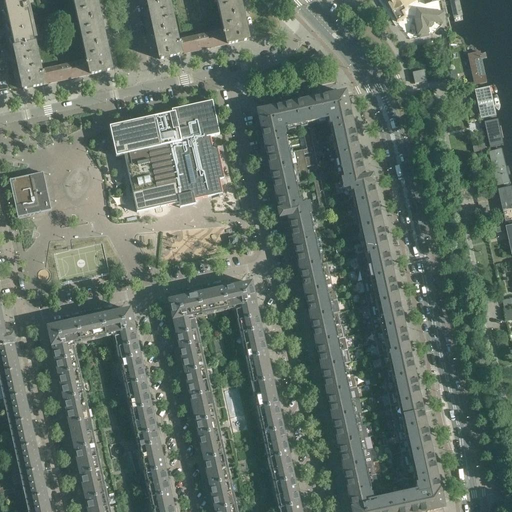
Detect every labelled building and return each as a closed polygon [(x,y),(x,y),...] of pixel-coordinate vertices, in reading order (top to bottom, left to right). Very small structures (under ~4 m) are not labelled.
[(33,23),(27,0),(3,0),(14,49),(34,45),(35,45),(30,23),(33,23)] [(99,18),(95,0),(74,0),(80,22),(99,18)] [(242,14),(238,0),(218,0),(222,18),(242,14)] [(403,9),(404,3),(409,0),(386,0),(396,17),(403,9)] [(463,19),(459,0),(449,0),(453,21),(463,19)] [(174,29),(168,2),(148,7),(154,33),(174,29)] [(443,22),(444,11),(413,8),(412,12),(415,12),(414,18),(419,33),(420,36),(429,33),(428,30),(429,30),(427,23),(431,20),(443,22)] [(248,40),(242,14),(222,18),(225,31),(220,32),(223,46),(248,40)] [(105,44),(99,18),(80,22),(85,48),(105,44)] [(184,54),(181,41),(177,42),(174,29),(154,33),(160,60),(184,54)] [(223,46),(220,32),(181,41),(184,54),(223,46)] [(111,71),(105,44),(85,48),(88,61),(83,62),(86,76),(111,71)] [(34,45),(14,49),(17,63),(37,59),(34,45)] [(467,55),(474,86),(488,83),(481,52),(467,55)] [(314,56),(310,60),(316,67),(320,64),(314,56)] [(48,84),(45,71),(40,72),(37,59),(17,63),(23,90),(48,84)] [(86,76),(83,62),(65,66),(62,67),(45,71),(48,84),(86,76)] [(426,82),(424,71),(412,73),(415,84),(426,82)] [(475,90),(482,120),(497,117),(490,86),(475,90)] [(351,122),(345,93),(337,95),(332,96),(335,110),(332,110),(333,115),(330,116),(333,130),(333,131),(352,127),(351,122)] [(333,115),(332,110),(335,110),(332,96),(328,97),(289,106),(274,109),(274,108),(270,109),(273,123),(276,123),(278,127),(280,127),(330,116),(333,115)] [(225,134),(218,102),(181,110),(185,130),(192,128),(194,133),(208,130),(210,137),(224,134),(225,134)] [(283,141),(280,127),(278,127),(276,123),(273,123),(270,109),(265,110),(265,111),(258,112),(264,141),(264,146),(283,142),(283,141)] [(224,179),(217,150),(213,151),(210,137),(181,143),(175,115),(132,124),(133,129),(110,134),(109,134),(114,158),(124,156),(137,213),(139,212),(155,209),(163,207),(179,204),(180,208),(195,205),(194,200),(211,197),(222,194),(219,180),(224,179)] [(355,139),(353,131),(352,127),(333,131),(333,130),(331,131),(334,144),(355,139)] [(500,145),(495,128),(486,130),(491,147),(500,145)] [(359,156),(358,152),(357,147),(355,139),(334,144),(340,169),(360,164),(358,156),(359,156)] [(288,154),(286,141),(283,141),(283,142),(264,146),(265,150),(266,150),(268,158),(288,154)] [(488,151),(497,189),(511,185),(502,148),(488,151)] [(294,179),(288,154),(268,158),(269,166),(271,175),(273,183),(294,179)] [(363,176),(362,172),(360,164),(340,169),(342,181),(363,176)] [(51,211),(46,188),(45,177),(45,176),(44,175),(43,174),(42,173),(41,172),(40,172),(39,172),(38,173),(37,173),(34,175),(33,176),(10,181),(18,218),(51,211)] [(373,188),(372,184),(373,184),(372,177),(364,179),(363,176),(342,181),(344,191),(351,189),(352,192),(373,188)] [(299,204),(294,179),(273,183),(275,191),(274,192),(276,200),(277,200),(279,208),(299,204)] [(377,204),(375,196),(374,196),(373,188),(352,192),(357,217),(378,213),(376,205),(377,204)] [(511,209),(508,190),(498,192),(504,222),(511,220),(511,209)] [(309,215),(307,206),(300,207),(299,204),(279,208),(279,212),(278,212),(280,219),(287,217),(288,219),(309,215)] [(382,229),(380,221),(378,213),(357,217),(363,242),(384,238),(382,230),(382,229)] [(312,227),(310,219),(309,215),(288,219),(289,224),(290,224),(291,232),(312,227)] [(315,244),(312,227),(291,232),(293,240),(295,249),(297,257),(317,252),(315,244)] [(238,244),(237,237),(229,238),(231,246),(238,244)] [(388,254),(386,246),(385,246),(384,238),(363,242),(368,267),(389,263),(387,255),(388,254)] [(321,269),(317,252),(297,257),(299,265),(298,265),(300,274),(302,282),(323,277),(321,269)] [(393,279),(391,271),(389,263),(368,267),(374,292),(395,288),(393,280),(393,279)] [(326,294),(323,277),(302,282),(304,290),(305,299),(306,299),(308,307),(328,302),(326,294)] [(257,313),(255,303),(255,302),(251,284),(242,286),(242,285),(238,286),(241,299),(231,302),(232,307),(236,307),(239,322),(258,317),(257,313)] [(241,299),(238,286),(234,287),(234,288),(222,290),(226,309),(232,307),(231,302),(241,299)] [(399,304),(397,296),(396,296),(395,288),(374,292),(379,317),(400,313),(398,305),(399,304)] [(226,309),(222,290),(214,292),(205,293),(205,294),(197,296),(201,314),(226,309)] [(201,314),(197,296),(186,298),(182,299),(184,312),(194,310),(196,316),(201,314)] [(195,331),(192,316),(196,316),(194,310),(184,312),(182,299),(177,300),(169,302),(173,321),(173,320),(176,331),(175,331),(176,336),(195,331)] [(334,327),(328,302),(308,307),(309,315),(311,324),(313,332),(334,327)] [(136,340),(133,329),(134,329),(130,311),(121,312),(117,313),(120,326),(110,328),(111,334),(115,333),(118,348),(137,344),(136,340)] [(120,326),(117,313),(112,314),(113,314),(101,317),(105,335),(111,334),(110,328),(120,326)] [(404,329),(402,321),(400,313),(379,317),(385,342),(406,338),(404,330),(404,329)] [(105,335),(101,317),(93,319),(93,318),(84,320),(76,322),(80,341),(105,335)] [(261,330),(259,322),(258,317),(239,322),(242,334),(261,330)] [(80,341),(76,322),(65,325),(65,324),(60,325),(63,338),(73,336),(74,342),(80,341)] [(74,358),(71,343),(74,342),(73,336),(63,338),(60,325),(56,326),(56,327),(48,329),(52,347),(54,358),(55,362),(74,358)] [(339,352),(334,327),(313,332),(315,340),(316,349),(317,349),(319,357),(339,352)] [(265,347),(263,338),(262,338),(261,330),(242,334),(247,359),(266,355),(264,347),(265,347)] [(198,344),(195,331),(176,336),(177,340),(178,340),(179,348),(198,344)] [(0,347),(14,345),(11,336),(5,337),(5,334),(4,334),(4,333),(0,334),(0,347)] [(410,355),(408,346),(407,346),(406,338),(385,342),(390,367),(411,363),(409,355),(410,355)] [(139,357),(138,349),(137,344),(118,348),(121,361),(139,357)] [(203,369),(198,344),(179,348),(181,356),(183,365),(185,373),(203,369)] [(17,362),(15,353),(13,345),(14,345),(0,347),(0,374),(19,370),(17,362)] [(342,365),(339,352),(319,357),(320,365),(321,369),(342,365)] [(270,372),(268,363),(266,355),(247,359),(253,384),(272,380),(270,372)] [(144,374),(142,365),(141,365),(139,357),(121,361),(126,386),(145,382),(143,374),(144,374)] [(77,370),(74,358),(55,362),(56,366),(58,374),(77,370)] [(415,379),(413,371),(411,363),(390,367),(396,392),(417,388),(415,380),(415,379)] [(345,377),(343,369),(342,365),(321,369),(322,374),(324,382),(345,377)] [(209,394),(203,369),(185,373),(187,381),(186,381),(188,390),(189,390),(190,398),(209,394)] [(23,387),(21,378),(20,378),(19,370),(0,374),(0,382),(4,399),(24,395),(22,387),(23,387)] [(82,395),(77,370),(58,374),(60,383),(61,391),(62,391),(64,399),(82,395)] [(350,402),(345,377),(324,382),(326,390),(325,390),(327,399),(328,399),(330,407),(350,402)] [(276,397),(274,388),(273,388),(272,380),(253,384),(258,409),(277,405),(275,397),(276,397)] [(149,399),(147,390),(145,382),(126,386),(132,411),(150,407),(149,399)] [(421,404),(419,396),(418,396),(417,388),(396,392),(401,417),(422,413),(420,405),(421,404)] [(214,419),(209,394),(190,398),(192,406),(194,415),(196,423),(214,419)] [(28,412),(26,403),(24,395),(4,399),(9,425),(29,420),(28,412)] [(88,420),(82,395),(64,399),(65,408),(67,416),(69,424),(88,420)] [(356,427),(350,402),(330,407),(331,415),(333,424),(335,432),(356,427)] [(281,422),(279,413),(277,405),(258,409),(264,434),(283,430),(281,422)] [(155,424),(153,415),(152,415),(150,407),(132,411),(137,436),(156,432),(154,424),(155,424)] [(426,429),(424,421),(422,413),(401,417),(407,442),(428,438),(426,430),(426,429)] [(223,456),(217,431),(214,419),(196,423),(195,423),(196,427),(197,427),(198,431),(197,431),(198,435),(199,435),(200,444),(201,450),(202,453),(202,452),(204,460),(223,456)] [(34,437),(32,428),(31,428),(29,420),(9,425),(15,450),(35,445),(33,437),(34,437)] [(93,445),(88,420),(69,424),(71,433),(72,442),(73,441),(75,450),(93,445)] [(361,452),(356,427),(335,432),(337,440),(336,440),(338,449),(339,449),(341,457),(361,452)] [(287,447),(285,440),(285,438),(284,438),(283,430),(264,434),(269,459),(288,455),(286,447),(287,447)] [(163,461),(161,452),(160,452),(159,444),(158,440),(157,436),(156,432),(137,436),(146,473),(164,469),(162,461),(163,461)] [(432,455),(430,446),(429,446),(428,438),(407,442),(412,467),(433,463),(431,455),(432,455)] [(39,462),(37,453),(35,445),(15,450),(20,475),(40,470),(39,462)] [(99,470),(93,445),(75,450),(76,458),(78,467),(78,466),(80,475),(99,470)] [(367,477),(361,452),(341,457),(342,465),(344,474),(346,482),(367,477)] [(292,472),(290,463),(288,455),(269,459),(275,484),(294,480),(292,472)] [(228,481),(223,456),(204,460),(206,469),(205,469),(207,478),(208,477),(210,486),(228,481)] [(436,475),(435,471),(433,463),(412,467),(415,480),(417,480),(417,479),(436,475)] [(168,486),(166,477),(164,469),(146,473),(151,498),(170,494),(168,486)] [(45,487),(43,481),(43,478),(42,478),(40,470),(20,475),(26,500),(46,495),(44,487),(45,487)] [(104,495),(99,470),(80,475),(82,483),(83,492),(84,491),(86,500),(104,495)] [(444,509),(439,490),(437,480),(436,475),(417,479),(417,480),(420,494),(371,505),(367,491),(367,490),(348,494),(349,499),(350,499),(352,509),(351,509),(352,511),(429,511),(435,511),(435,510),(444,509)] [(370,490),(367,477),(346,482),(348,490),(347,490),(348,494),(367,490),(367,491),(370,490)] [(298,497),(296,488),(295,488),(294,480),(275,484),(280,509),(299,505),(297,497),(298,497)] [(234,506),(228,481),(210,486),(211,494),(213,503),(213,502),(215,511),(234,506)] [(174,511),(172,502),(171,502),(170,494),(151,498),(154,511),(173,511),(174,511)] [(50,511),(48,503),(46,495),(26,500),(28,511),(50,511)] [(107,511),(104,495),(86,500),(87,508),(87,511),(107,511)]
